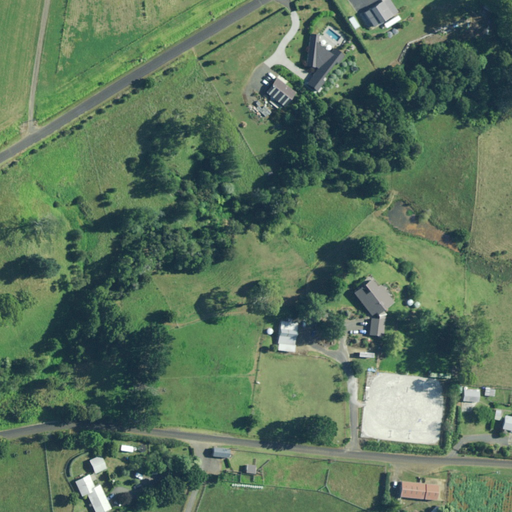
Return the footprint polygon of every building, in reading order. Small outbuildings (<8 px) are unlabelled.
[(362,14),(371,28),(381,22),(397,12),(389,0),(383,0),(372,8),(362,14)] [(293,93),(276,78),(264,93),(281,107),(293,93)] [(384,308),(391,302),(377,285),(375,287),(368,280),(352,293),(370,315),(369,335),(383,336),(384,308)] [(297,323),(280,321),(277,350),(293,352),(297,323)] [(477,402),(478,391),(463,390),(462,401),(477,402)] [(511,417),(495,415),(494,421),(502,422),(501,429),(511,431),(511,417)] [(229,449),(212,448),(211,456),(228,458),(229,449)] [(105,469),(100,455),(88,461),(93,474),(105,469)] [(254,465),(245,465),(245,473),(254,474),(254,465)] [(93,488),(88,475),(74,482),(80,497),(86,494),(93,511),(102,511),(110,509),(99,485),(93,488)] [(437,485),(400,482),(399,497),(436,501),(437,485)]
